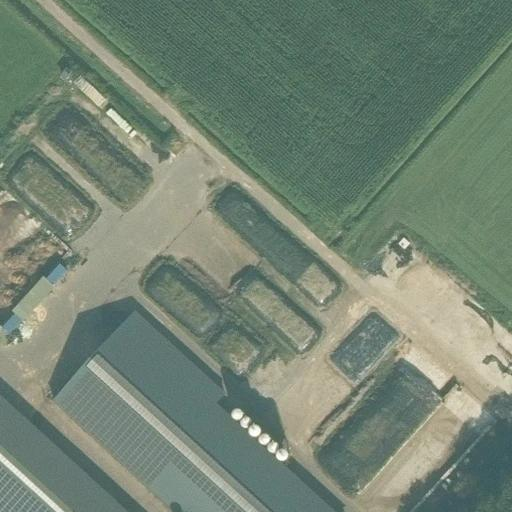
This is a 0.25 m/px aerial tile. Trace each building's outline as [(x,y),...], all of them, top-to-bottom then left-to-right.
[(334,511),(217,405),(226,395),(136,312),(53,402),(173,511),(334,511)] [(407,449),(446,391),(416,372),(388,414),(391,417),(381,432),(407,449)] [(0,511),(128,511),(9,403),(0,394),(0,511)] [(420,491),(419,488),(444,484),(438,451),(457,448),(453,426),(425,431),(428,449),(390,456),(395,481),(384,483),(387,497),(420,491)] [(386,468),(371,448),(360,457),(352,447),(332,462),(355,492),(386,468)] [(483,459),(492,467),(499,459),(491,451),(483,459)]
